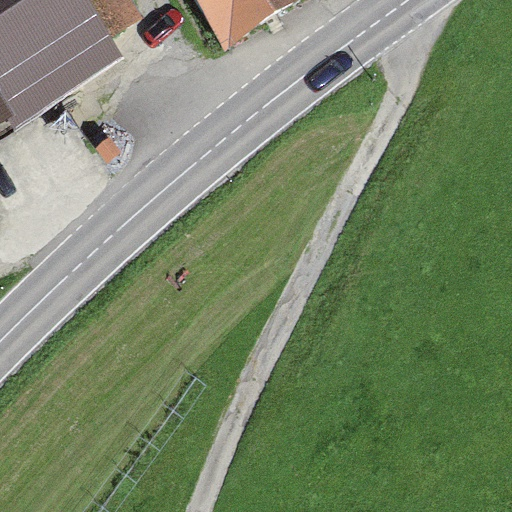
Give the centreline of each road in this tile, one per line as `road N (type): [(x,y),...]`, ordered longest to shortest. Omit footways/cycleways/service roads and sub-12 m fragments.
road 1 (track): [(201,511),(412,70),(405,5)]
road 2 (tertiary): [(0,350),(84,264),(242,127),(412,0)]
road 3 (track): [(242,127),(153,0)]
